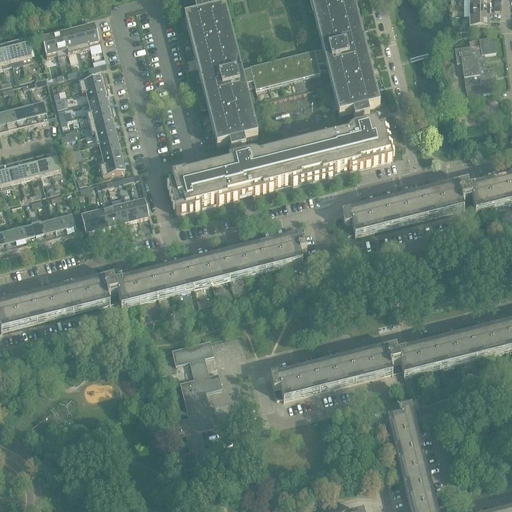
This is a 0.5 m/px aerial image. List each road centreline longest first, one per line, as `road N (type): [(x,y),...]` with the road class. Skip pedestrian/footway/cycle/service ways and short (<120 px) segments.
road 1 (residential): [(387,511),(362,407),(274,429),(259,366),(511,307)]
road 2 (residential): [(172,251),(334,211),(348,196),(415,179)]
road 3 (residential): [(117,17),(153,9),(190,160),(154,169)]
road 4 (residential): [(415,179),(376,0)]
road 5 (residential): [(0,291),(172,251)]
road 6 (residential): [(154,169),(117,17)]
